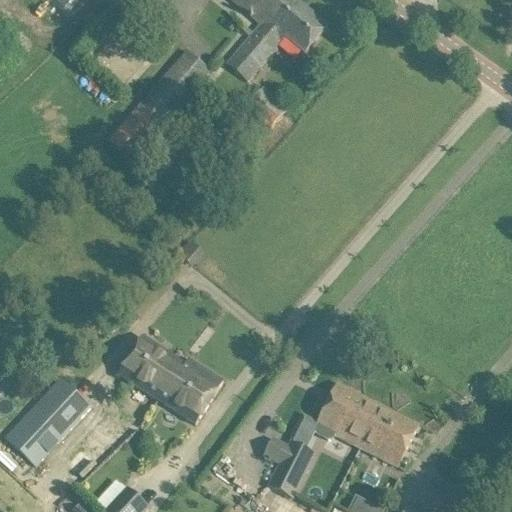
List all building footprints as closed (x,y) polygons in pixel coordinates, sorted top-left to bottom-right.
[(231,0),(262,26),(227,67),(247,84),(285,39),(305,56),(314,46),(327,30),(291,0),(231,0)] [(189,124),(177,114),(211,74),(187,53),(108,144),(129,162),(158,128),(174,142),(189,124)] [(265,88),(247,107),(271,131),(289,112),(265,88)] [(232,129),(225,119),(212,130),(220,139),(232,129)] [(206,256),(191,243),(179,257),(193,270),(206,256)] [(142,339),(118,376),(196,427),(223,384),(188,362),(185,367),(142,339)] [(4,440),(36,471),(93,410),(60,380),(4,440)] [(317,437),(327,442),(333,442),(335,438),(362,452),(398,470),(419,428),(383,409),(338,387),(315,432),(317,437)] [(269,489),(292,501),(314,457),(292,445),(289,451),(273,442),(265,458),(281,467),(269,489)] [(98,467),(93,461),(77,476),(82,482),(98,467)] [(148,511),(150,511),(127,490),(107,511),(148,511)] [(379,511),(380,509),(352,498),(345,511),(379,511)]
